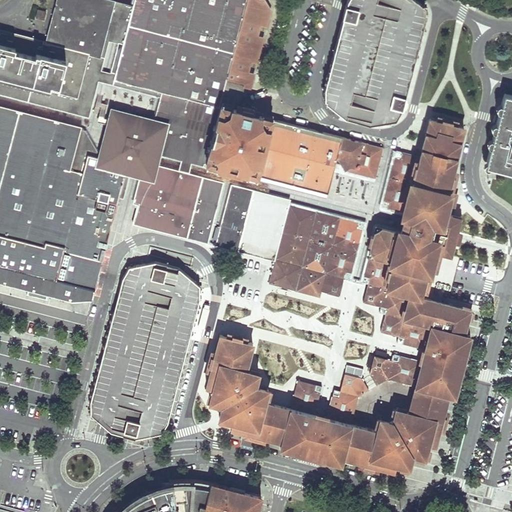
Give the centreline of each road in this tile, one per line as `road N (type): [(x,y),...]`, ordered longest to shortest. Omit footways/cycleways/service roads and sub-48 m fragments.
road 1 (residential): [(417,502),(252,453),(186,445),(127,463),(74,511)]
road 2 (residential): [(88,511),(133,475),(183,459),(285,476),(393,511)]
road 3 (residential): [(446,3),(400,127),(374,134),(331,122),(314,96)]
road 4 (residential): [(511,277),(452,500)]
road 5 (residential): [(511,226),(482,199),(472,173),(497,76)]
road 6 (residential): [(303,0),(279,83),(291,99),(314,96)]
